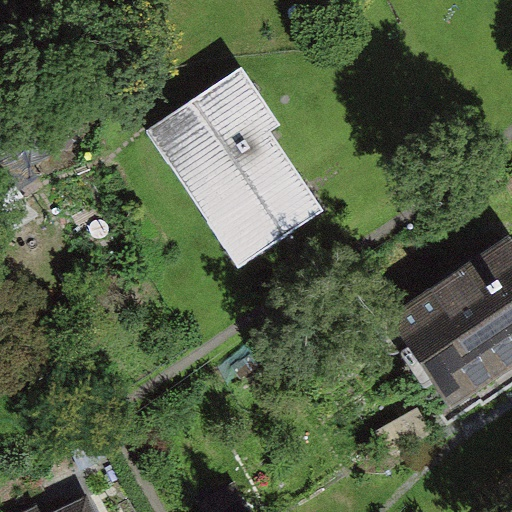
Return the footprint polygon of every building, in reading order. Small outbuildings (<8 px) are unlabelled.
[(323,0),(330,13),(353,0),(323,0)] [(249,81),(155,139),(241,277),(326,225),(277,148),(287,142),(249,81)] [(511,255),(396,330),(457,426),(511,390),(511,255)] [(254,511),(237,481),(203,501),(209,511),(254,511)] [(102,511),(94,492),(50,511),(102,511)]
